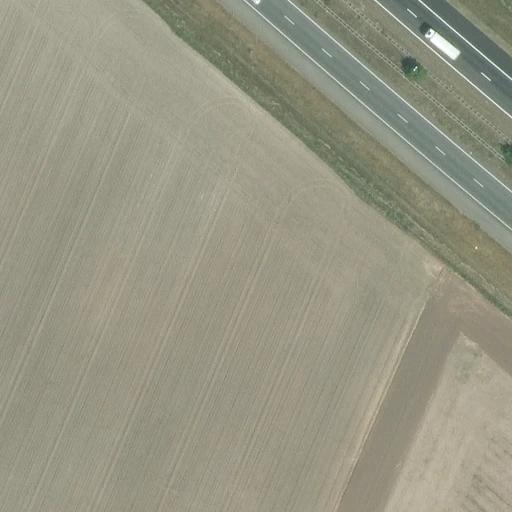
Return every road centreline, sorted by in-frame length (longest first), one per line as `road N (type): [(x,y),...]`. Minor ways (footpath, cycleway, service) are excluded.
road 1 (motorway): [(273,0),(511,206)]
road 2 (motorway): [(511,96),(401,0)]
